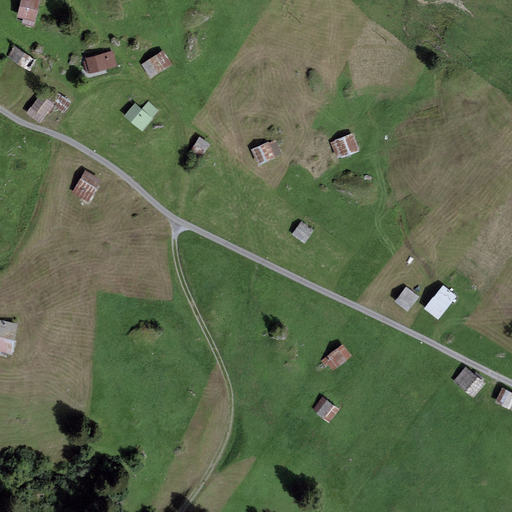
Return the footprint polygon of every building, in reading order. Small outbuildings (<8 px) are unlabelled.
[(28,16),(26,23),(32,24),(38,1),(34,0),(22,0),(19,14),(28,16)] [(10,56),(14,59),(20,50),(15,47),(10,56)] [(20,50),(14,59),(24,65),(29,56),(20,50)] [(93,72),(92,69),(114,63),(111,53),(110,53),(110,51),(102,53),(102,55),(96,57),(96,54),(86,57),(86,60),(88,59),(88,61),(85,62),(88,73),(93,72)] [(170,62),(163,52),(156,56),(164,67),(170,62)] [(35,60),(29,56),(24,65),(30,69),(35,60)] [(151,60),(158,71),(164,67),(156,56),(151,60)] [(145,64),(152,75),(158,71),(151,60),(145,64)] [(60,95),(54,104),(63,110),(68,101),(60,95)] [(50,104),(40,96),(32,107),(42,114),(50,104)] [(127,115),(142,128),(157,110),(148,103),(141,110),(135,105),(127,115)] [(39,119),(42,114),(32,107),(29,112),(39,119)] [(333,143),(337,156),(356,149),(351,135),(338,140),(333,143)] [(200,139),(192,151),(199,156),(207,144),(200,139)] [(267,144),(254,150),(259,161),(279,152),(275,144),(268,147),(267,144)] [(86,172),(75,191),(87,199),(98,180),(86,172)] [(306,218),(302,223),(312,230),(316,225),(306,218)] [(308,235),(312,230),(302,223),(298,228),(308,235)] [(304,241),(308,235),(298,228),(294,233),(304,241)] [(443,287),(426,307),(437,315),(453,295),(443,287)] [(406,288),(397,300),(406,308),(416,296),(406,288)] [(0,326),(0,349),(10,352),(15,324),(1,322),(0,326)] [(341,346),(328,356),(335,365),(348,355),(341,346)] [(456,380),(472,394),(482,382),(465,369),(456,380)] [(503,388),(497,400),(503,404),(509,392),(503,388)] [(511,408),(511,393),(509,392),(503,404),(511,408)] [(322,397),(314,409),(329,420),(337,408),(322,397)]
